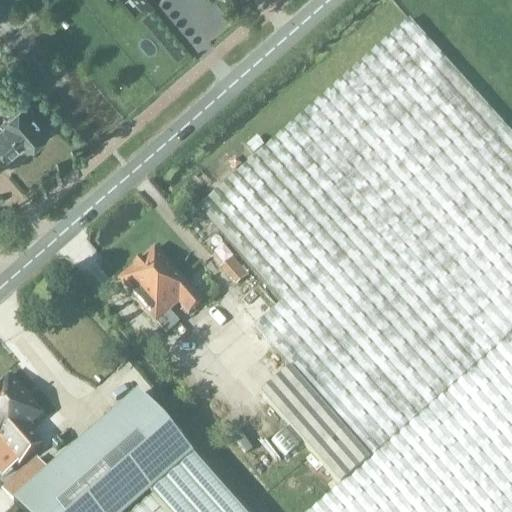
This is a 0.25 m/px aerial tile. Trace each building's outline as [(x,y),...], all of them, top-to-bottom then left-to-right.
[(234,179),(198,211),(199,212),(231,248),(281,304),(253,329),(291,372),(263,397),(342,486),(310,511),(511,511),(511,138),(409,22),(345,80),(329,94),(302,119),(293,126),(271,146),(257,158),(239,175),(234,179)] [(19,87),(26,81),(18,72),(12,78),(19,87)] [(5,128),(0,131),(0,150),(8,160),(23,146),(28,152),(50,132),(29,107),(24,102),(1,122),(5,128)] [(212,244),(212,247),(215,249),(218,249),(220,246),(220,243),(217,241),(214,241),(212,244)] [(155,251),(137,267),(174,310),(179,306),(189,317),(202,305),(155,251)] [(232,260),(221,269),(236,286),(246,276),(232,260)] [(137,267),(119,283),(156,325),(166,337),(179,325),(170,314),(174,310),(137,267)] [(9,377),(0,384),(0,473),(4,478),(17,467),(19,469),(43,448),(30,432),(34,429),(32,427),(44,416),(9,377)] [(36,461),(1,491),(13,505),(19,511),(131,511),(192,459),(137,397),(49,475),(36,461)] [(161,511),(238,511),(193,460),(150,498),(151,500),(161,511)] [(161,511),(151,500),(137,511),(161,511)]
